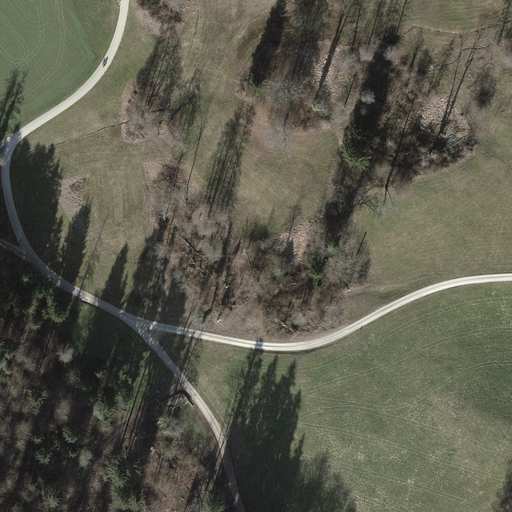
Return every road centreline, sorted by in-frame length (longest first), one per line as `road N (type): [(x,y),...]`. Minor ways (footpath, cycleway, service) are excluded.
road 1 (track): [(126,0),(108,60),(84,91),(12,142),(8,183),(29,259),(46,273),(134,322),(278,347),(345,327),(408,295),(511,278)]
road 2 (track): [(242,511),(215,420),(134,322)]
